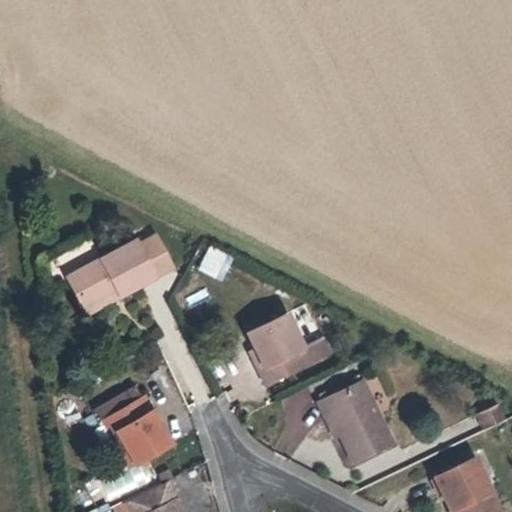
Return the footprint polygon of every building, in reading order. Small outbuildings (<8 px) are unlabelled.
[(136,245),(152,275),(169,266),(153,236),(136,245)] [(65,276),(80,306),(114,288),(117,293),(152,275),(136,245),(133,239),(65,276)] [(195,271),(221,281),(232,254),(206,244),(195,271)] [(114,288),(80,306),(83,312),(117,293),(114,288)] [(245,332),(253,349),(261,365),(256,368),(263,383),(303,364),(327,352),(320,337),(319,338),(301,346),(292,327),(285,312),(245,332)] [(301,346),(319,338),(309,319),(292,327),(301,346)] [(261,365),(253,349),(248,351),(256,368),(261,365)] [(315,402),(322,415),(328,412),(338,434),(352,461),(391,442),(361,380),(315,402)] [(100,421),(109,436),(114,433),(133,463),(168,442),(141,397),(100,421)] [(476,412),(483,429),(503,419),(495,404),(476,412)] [(328,412),(322,415),(332,437),(338,434),(328,412)] [(114,433),(109,436),(127,467),(133,463),(114,433)] [(457,505),(459,511),(499,511),(473,457),(434,476),(450,509),(457,505)] [(125,500),(130,511),(146,511),(174,499),(165,481),(125,500)] [(146,511),(180,511),(174,499),(146,511)]
